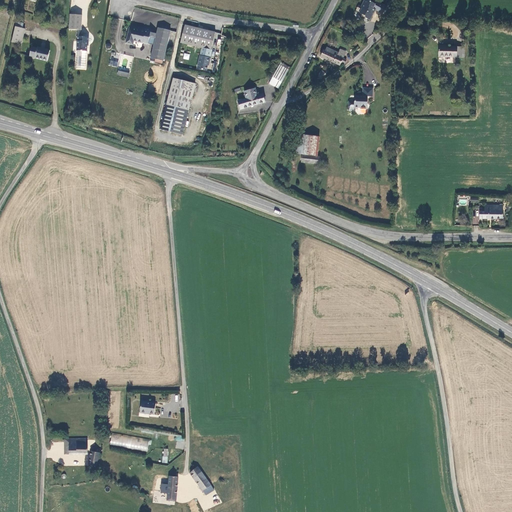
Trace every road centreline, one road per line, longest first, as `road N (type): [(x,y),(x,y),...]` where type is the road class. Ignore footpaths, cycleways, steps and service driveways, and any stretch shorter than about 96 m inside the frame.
road 1 (unclassified): [(173,173),(168,197),(187,468)]
road 2 (secondary): [(173,173),(291,215),(428,283)]
road 3 (unclassified): [(428,283),(422,303),(463,511)]
road 4 (unclassified): [(0,287),(41,420),(41,511)]
road 5 (unclassified): [(317,34),(138,0)]
road 6 (unclassified): [(317,34),(247,180)]
road 7 (tertiary): [(383,234),(247,180)]
road 8 (tertiary): [(511,237),(383,234)]
